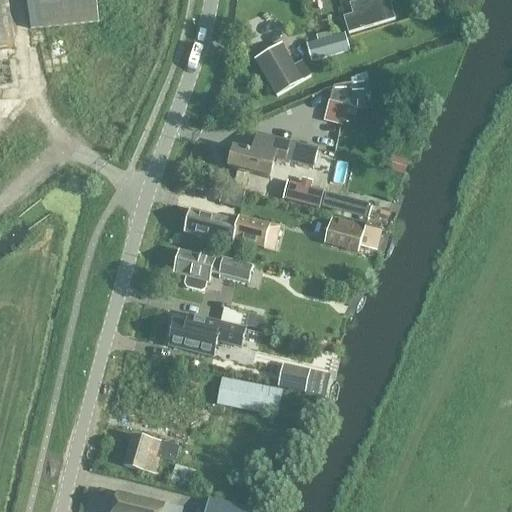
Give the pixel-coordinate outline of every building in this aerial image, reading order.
[(18,49),(12,0),(0,0),(0,51),(6,50),(18,49)] [(101,25),(98,0),(30,0),(33,31),(101,25)] [(395,24),(388,0),(370,0),(350,6),(353,17),(345,19),(344,20),(349,38),(395,24)] [(425,0),(427,9),(428,15),(444,13),(442,0),(425,0)] [(349,54),(344,36),(306,47),(311,64),(349,54)] [(295,69),(282,48),(257,63),(278,98),(303,83),(312,78),(304,64),(295,69)] [(360,111),(367,83),(333,89),(330,104),(346,108),(360,111)] [(346,108),(330,104),(328,103),(323,124),(341,128),(346,108)] [(314,169),(318,152),(280,142),(259,137),(255,150),(254,154),(235,149),(229,170),(238,172),(249,175),(271,180),(275,163),(286,166),(287,164),(313,170),(314,169)] [(249,175),(238,172),(233,193),(244,196),(249,175)] [(283,201),(318,211),(323,193),(310,189),(312,183),(302,180),(300,187),(288,183),(283,201)] [(244,197),(223,191),(219,207),(240,212),(244,197)] [(343,199),(326,195),(322,209),(340,213),(367,220),(371,207),(345,200),(343,199)] [(274,252),(279,229),(239,219),(237,223),(190,212),(184,234),(232,247),(233,242),(274,252)] [(359,247),(364,229),(332,220),(325,244),(358,253),(359,247)] [(225,280),(228,267),(216,264),(217,262),(179,253),(174,275),(187,278),(185,286),(188,289),(201,292),(204,290),(206,283),(211,284),(212,282),(223,285),(225,280)] [(245,329),(248,317),(224,311),(221,325),(245,331),(245,329)] [(242,349),(246,331),(245,331),(221,325),(188,317),(186,326),(175,323),(169,348),(171,349),(213,359),(217,343),(242,349)] [(248,317),(245,329),(262,333),(264,321),(248,317)] [(305,393),(310,372),(283,366),(281,375),(278,387),(305,393)] [(278,420),(283,392),(225,380),(219,407),(278,420)] [(177,465),(181,447),(166,444),(157,442),(134,436),(126,469),(150,474),(158,476),(162,461),(177,465)] [(196,473),(175,468),(170,489),(191,494),(196,473)] [(162,511),(164,507),(117,496),(113,511),(162,511)] [(254,511),(209,500),(205,511),(254,511)]
